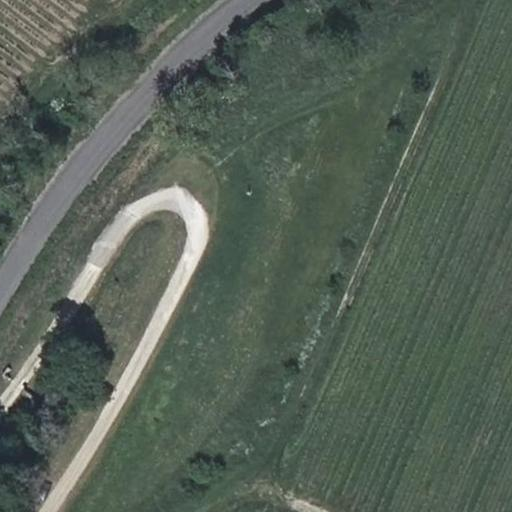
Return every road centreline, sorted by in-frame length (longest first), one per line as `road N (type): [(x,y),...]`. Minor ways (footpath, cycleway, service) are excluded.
road 1 (track): [(480,0),(278,463),(279,489),(321,511)]
road 2 (tertiary): [(0,297),(112,127),(168,59),(242,0)]
